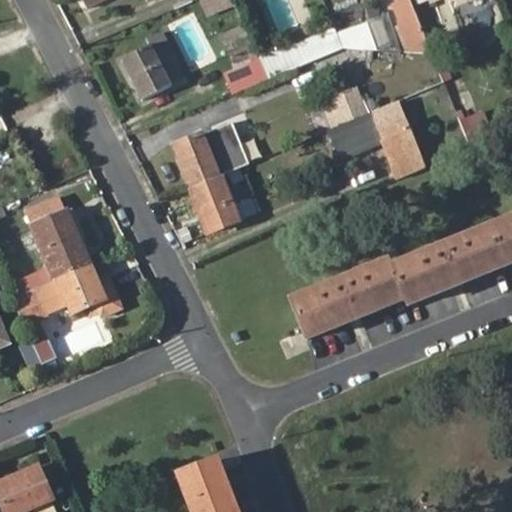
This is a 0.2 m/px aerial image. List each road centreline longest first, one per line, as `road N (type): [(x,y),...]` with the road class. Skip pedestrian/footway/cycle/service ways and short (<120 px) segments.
road 1 (residential): [(211,337),(31,0)]
road 2 (residential): [(511,309),(251,414)]
road 3 (residential): [(211,337),(0,428)]
